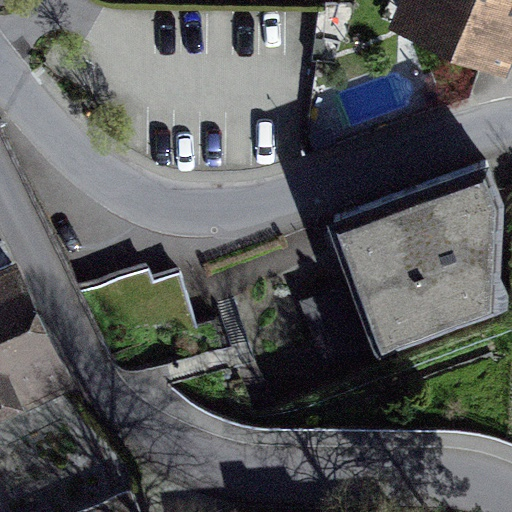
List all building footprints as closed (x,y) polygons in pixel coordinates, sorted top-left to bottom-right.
[(511,0),(403,0),(388,38),(506,80),(511,65),(511,0)] [(488,171),(330,228),(383,358),(511,312),(511,310),(501,282),(505,209),(488,171)] [(0,425),(76,391),(18,265),(0,272),(0,425)] [(149,270),(82,293),(122,371),(201,346),(179,276),(153,284),(149,270)] [(307,318),(324,366),(372,352),(354,304),(307,318)]
